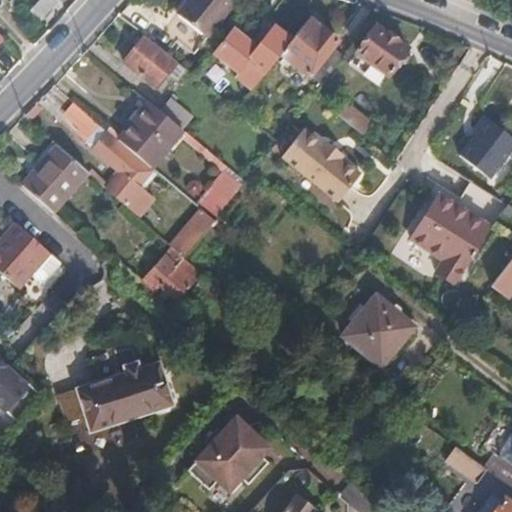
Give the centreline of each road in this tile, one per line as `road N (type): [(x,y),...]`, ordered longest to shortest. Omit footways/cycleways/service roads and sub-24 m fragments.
road 1 (residential): [(111,0),(0,119)]
road 2 (residential): [(511,47),(397,0)]
